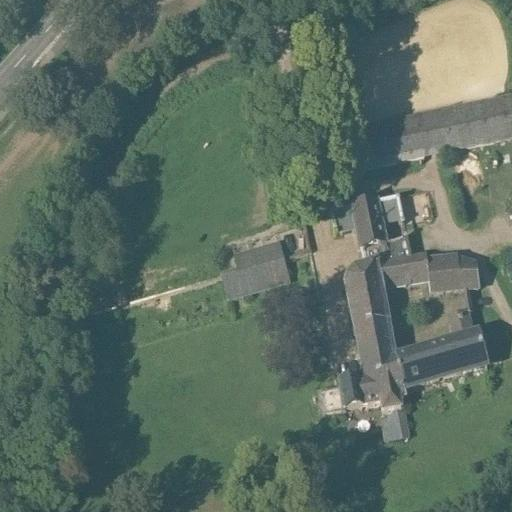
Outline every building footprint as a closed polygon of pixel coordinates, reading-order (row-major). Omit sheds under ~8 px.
[(511,96),(356,136),(365,175),(511,138),(511,96)] [(346,284),(344,290),(345,296),(380,290),(381,295),(428,288),(430,299),(478,294),(473,272),(456,264),(424,264),(424,260),(409,261),(405,247),(383,251),(380,231),(401,226),(396,203),(376,207),(351,212),(352,214),(332,218),(331,216),(327,217),(328,222),(329,222),(333,239),(331,239),(332,242),(336,241),(336,239),(355,236),(355,239),(357,238),(360,251),(358,251),(363,272),(355,275),(346,284)] [(232,272),(215,277),(223,304),(288,286),(276,245),(228,258),(232,272)] [(380,290),(345,296),(357,353),(352,354),(355,365),(359,364),(364,384),(339,389),(339,393),(317,397),(322,419),(344,415),(344,413),(380,407),(381,416),(400,413),(398,403),(405,402),(402,392),(394,364),(393,357),(394,357),(393,348),(391,349),(381,295),(380,290)] [(410,359),(394,364),(402,392),(485,368),(477,341),(470,342),(467,316),(464,316),(465,321),(449,325),(452,339),(443,342),(445,349),(424,355),(421,347),(413,349),(413,351),(408,352),(410,359)]
